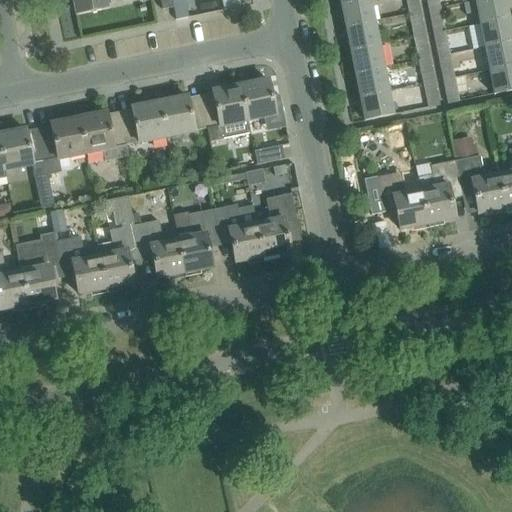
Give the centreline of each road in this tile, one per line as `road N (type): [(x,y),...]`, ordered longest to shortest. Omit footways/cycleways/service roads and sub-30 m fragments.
road 1 (residential): [(0,408),(511,305)]
road 2 (residential): [(0,347),(337,278)]
road 3 (residential): [(18,91),(288,37)]
road 4 (residential): [(337,278),(288,37)]
road 5 (residential): [(337,278),(511,242)]
